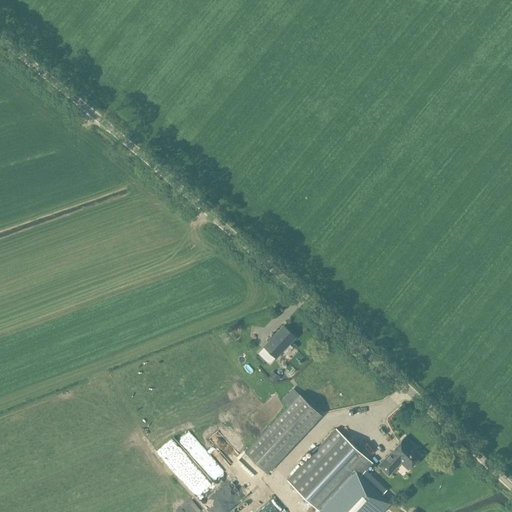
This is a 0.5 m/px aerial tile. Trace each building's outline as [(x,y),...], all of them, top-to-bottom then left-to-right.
[(276,358),(296,337),(283,324),(262,346),(276,358)] [(321,415),(299,393),(244,452),(267,473),(321,415)] [(372,463),(335,428),(287,480),(318,510),(316,511),(381,511),(390,503),(360,476),(372,463)] [(388,475),(394,468),(400,462),(408,469),(420,456),(414,450),(417,447),(405,436),(390,452),(390,453),(378,465),(388,475)] [(196,440),(183,449),(186,453),(199,444),(196,440)] [(214,486),(185,453),(171,465),(199,499),(214,486)] [(283,511),(283,510),(274,498),(267,498),(259,487),(225,511),(283,511)]
